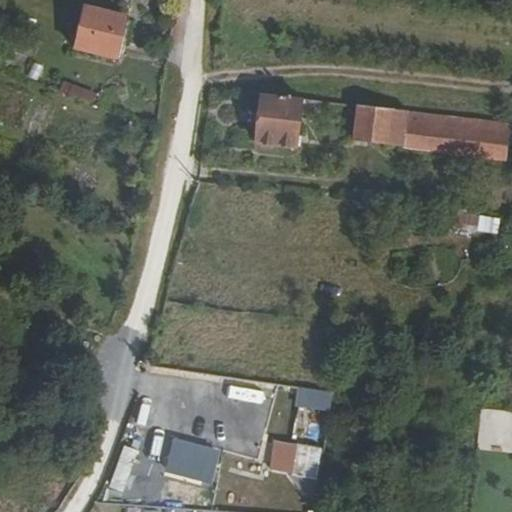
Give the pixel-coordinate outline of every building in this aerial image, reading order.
[(81,5),(73,45),(114,53),(121,13),(81,5)] [(92,104),(96,90),(61,81),(57,95),(92,104)] [(307,99),(269,94),(263,142),(301,147),(307,99)] [(415,112),(365,106),(360,143),(411,149),(415,112)] [(511,123),(415,112),(411,149),(511,160),(511,123)] [(496,233),(497,216),(454,213),(453,231),(496,233)] [(321,448),(297,444),(292,475),(316,478),(321,448)] [(217,502),(231,459),(215,454),(202,497),(217,502)]
